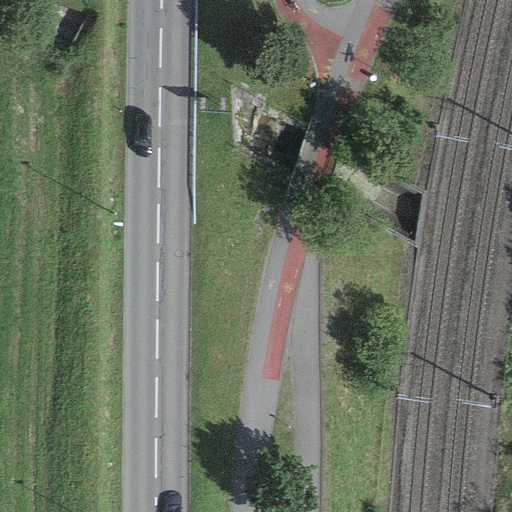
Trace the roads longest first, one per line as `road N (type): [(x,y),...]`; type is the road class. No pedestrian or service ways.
road 1 (motorway): [(18,0),(45,511)]
road 2 (motorway): [(168,511),(146,0)]
road 3 (primary): [(156,511),(162,0)]
